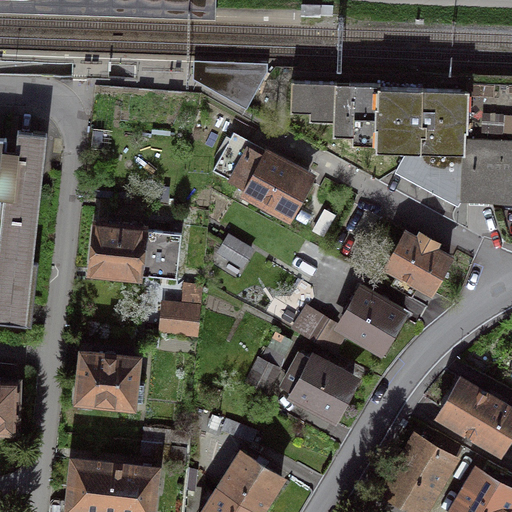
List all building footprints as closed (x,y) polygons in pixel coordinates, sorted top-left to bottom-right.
[(0,0),(0,11),(215,19),(215,0),(0,0)] [(193,80),(248,109),(267,72),(268,63),(194,60),(193,80)] [(511,80),(467,79),(466,88),(464,152),(463,197),(511,198),(511,80)] [(379,86),(380,86),(380,83),(292,80),(291,110),(334,111),(333,134),(355,135),(376,135),(377,135),(379,86)] [(466,88),(380,86),(379,86),(377,135),(376,135),(376,149),(377,149),(378,140),(400,141),(400,150),(408,150),(436,151),(464,152),(466,88)] [(6,138),(0,137),(0,195),(10,196),(4,258),(33,261),(46,137),(17,134),(15,151),(10,150),(5,150),(6,138)] [(269,158),(230,137),(213,169),(290,211),(308,179),(269,158)] [(436,151),(408,150),(398,167),(429,184),(461,201),(463,197),(464,152),(436,151)] [(106,224),(97,223),(92,269),(176,278),(181,232),(106,224)] [(429,237),(421,233),(418,238),(407,232),(389,266),(399,272),(391,285),(412,297),(420,283),(430,289),(449,255),(434,247),(437,242),(429,237)] [(242,243),(229,235),(219,251),(233,259),(238,251),(242,243)] [(33,261),(4,258),(0,291),(0,320),(26,324),(27,318),(33,261)] [(182,307),(162,305),(160,327),(197,331),(202,286),(184,284),(183,295),(182,307)] [(405,308),(363,284),(341,322),(383,346),(405,308)] [(345,334),(338,330),(334,326),(333,321),(322,314),(308,336),(323,345),(324,344),(335,350),(345,334)] [(267,346),(249,381),(263,388),(281,353),(267,346)] [(83,352),(79,352),(77,369),(81,370),(78,397),(132,403),(132,399),(142,400),(144,381),(134,380),(136,357),(115,355),(115,353),(110,353),(105,352),(105,354),(83,351),(83,352)] [(296,392),(293,398),(332,419),(353,379),(301,352),(283,385),(296,392)] [(511,430),(511,407),(462,378),(439,415),(500,451),(511,430)] [(0,379),(0,425),(15,426),(17,380),(0,379)] [(256,430),(227,418),(223,427),(252,439),(256,430)] [(165,430),(144,428),(142,441),(162,443),(185,445),(187,432),(165,430)] [(419,437),(388,490),(420,509),(451,456),(419,437)] [(162,443),(142,441),(141,447),(141,453),(160,455),(162,443)] [(241,450),(220,484),(260,510),(281,475),(241,450)] [(114,463),(74,458),(69,506),(125,511),(149,511),(155,467),(114,463)] [(511,511),(511,472),(487,458),(455,511),(511,511)] [(220,484),(202,511),(258,511),(260,510),(220,484)]
